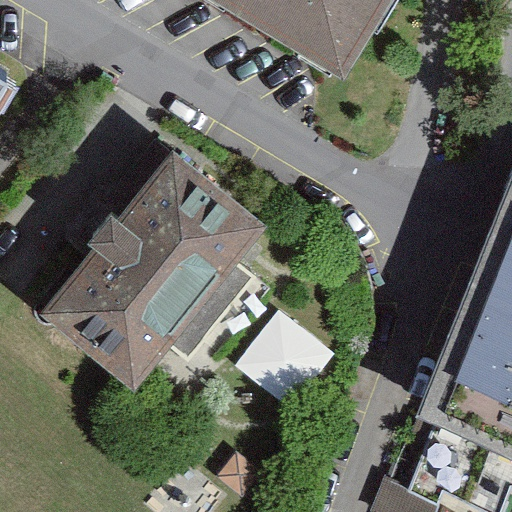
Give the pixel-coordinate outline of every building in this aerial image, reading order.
[(385,0),(223,0),(344,70),(385,0)] [(0,105),(19,72),(0,61),(0,105)] [(275,194),(179,118),(45,286),(141,362),(275,194)] [(511,511),(511,181),(471,283),(416,418),(440,428),(423,469),(406,511),(511,511)] [(164,511),(210,511),(226,493),(184,458),(150,500),(164,511)]
